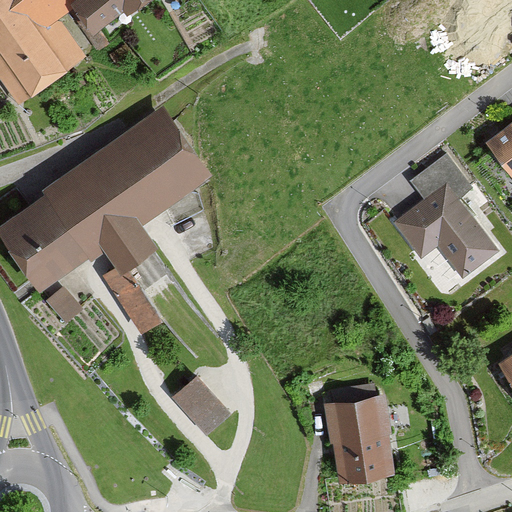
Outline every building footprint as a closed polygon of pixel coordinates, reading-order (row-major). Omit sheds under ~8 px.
[(0,0),(0,76),(20,104),(83,58),(51,15),(71,0),(0,0)] [(155,0),(76,0),(73,3),(78,10),(71,15),(98,52),(109,44),(101,33),(128,14),(130,18),(155,0)] [(43,189),(47,194),(0,226),(0,229),(41,289),(105,245),(119,265),(105,274),(144,331),(164,318),(129,268),(161,246),(144,222),(213,175),(164,105),(43,189)] [(511,124),(486,143),(511,177),(511,124)] [(470,188),(447,156),(411,183),(424,200),(395,222),(423,259),(440,247),(463,278),(500,251),(459,196),(470,188)] [(81,305),(62,285),(45,300),(65,321),(81,305)] [(511,354),(502,361),(511,377),(511,354)] [(233,412),(197,376),(175,396),(209,434),(233,412)] [(397,475),(385,398),(326,405),(331,444),(335,443),(339,482),(397,475)]
